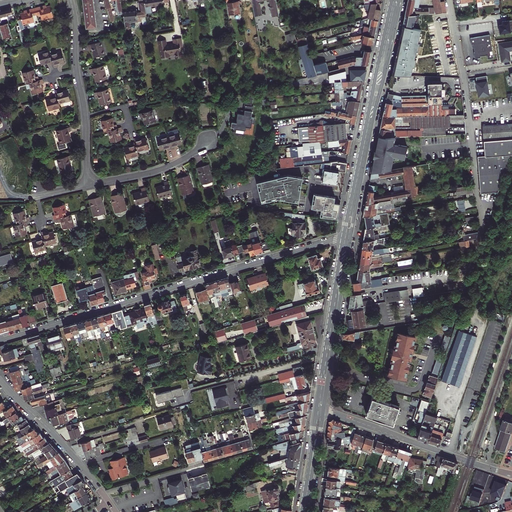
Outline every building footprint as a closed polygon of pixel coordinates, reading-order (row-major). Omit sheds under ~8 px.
[(104,0),(106,5),(107,10),(110,19),(111,22),(113,21),(109,3),(112,2),(111,0),(104,0)] [(225,0),(227,8),(228,15),(241,13),(239,1),(230,2),(229,0),(225,0)] [(251,0),(253,6),(255,16),(262,14),(260,1),(260,0),(251,0)] [(270,0),(273,16),(279,15),(276,0),(270,0)] [(420,15),(432,14),(447,13),(444,1),(440,2),(439,0),(432,0),(434,8),(419,8),(420,0),(408,0),(407,7),(405,16),(420,15)] [(364,5),(365,7),(365,10),(369,11),(368,18),(378,21),(379,15),(380,10),(377,9),(376,9),(374,9),(376,3),(364,5)] [(95,15),(94,4),(83,5),(86,28),(97,27),(95,15)] [(49,7),(47,7),(45,8),(44,6),(35,8),(37,15),(40,14),(42,20),(54,17),(51,6),(49,7)] [(140,7),(140,11),(142,21),(143,25),(148,24),(145,7),(145,6),(140,7)] [(0,21),(1,22),(0,18),(10,16),(11,20),(15,19),(11,8),(0,10),(0,21)] [(35,25),(34,24),(39,23),(37,15),(35,8),(31,9),(26,10),(26,12),(24,13),(20,14),(22,20),(18,21),(20,29),(35,25)] [(138,21),(137,12),(137,9),(130,10),(123,11),(124,22),(125,28),(126,32),(130,31),(129,28),(130,28),(130,27),(131,27),(130,22),(138,21)] [(420,15),(405,16),(404,18),(404,21),(414,23),(414,22),(419,23),(420,15)] [(364,26),(376,29),(377,25),(378,21),(368,18),(361,20),(360,27),(362,27),(364,26)] [(511,31),(511,20),(503,21),(503,24),(499,25),(500,33),(511,31)] [(11,36),(8,25),(8,24),(8,23),(3,24),(0,25),(0,28),(3,38),(11,36)] [(363,29),(362,35),(364,34),(374,37),(375,33),(376,29),(364,26),(362,27),(361,29),(363,29)] [(397,52),(405,51),(405,57),(402,57),(396,55),(392,75),(411,76),(411,75),(410,74),(411,71),(413,71),(416,59),(414,59),(415,55),(416,51),(418,51),(421,38),(419,38),(421,30),(414,29),(413,28),(403,26),(397,52)] [(364,34),(362,35),(351,37),(352,40),(362,38),(361,42),(362,42),(373,45),(373,43),(373,41),(374,37),(364,34)] [(487,59),(493,58),(490,35),(470,38),(471,44),(473,44),(474,58),(480,58),(480,56),(487,55),(487,59)] [(180,51),(183,50),(181,38),(179,38),(177,39),(178,45),(174,46),(173,44),(172,44),(173,53),(175,53),(176,59),(181,58),(180,51)] [(170,54),(173,53),(172,44),(169,45),(166,46),(165,40),(158,41),(161,58),(169,57),(169,55),(170,54)] [(101,41),(88,45),(89,49),(91,49),(94,58),(105,54),(101,41)] [(511,50),(511,41),(499,44),(502,62),(510,61),(509,51),(511,50)] [(311,55),(309,49),(307,44),(298,47),(299,49),(300,51),(302,58),(303,61),(311,58),(311,55)] [(355,57),(351,44),(311,55),(311,58),(317,75),(355,65),(368,65),(370,58),(371,51),(363,50),(361,51),(361,54),(363,54),(363,56),(355,57)] [(50,54),(49,51),(38,54),(41,65),(48,63),(49,65),(53,64),(50,54)] [(62,51),(50,54),(53,64),(54,68),(57,67),(58,67),(58,64),(65,62),(62,51)] [(311,58),(303,61),(303,63),(308,77),(317,75),(311,58)] [(107,79),(103,65),(90,69),(91,74),(94,73),(96,82),(107,79)] [(353,75),(354,81),(359,80),(364,81),(365,79),(366,75),(367,70),(361,69),(354,69),(350,70),(351,75),(353,75)] [(26,84),(29,83),(39,80),(38,76),(35,76),(33,70),(22,73),(26,84)] [(39,80),(29,83),(32,94),(43,91),(41,84),(44,83),(43,83),(42,79),(39,80)] [(333,83),(329,83),(329,86),(334,85),(335,92),(344,91),(343,91),(346,90),(346,87),(352,87),(357,86),(363,88),(364,85),(364,81),(359,80),(354,81),(347,81),(339,82),(333,83)] [(488,95),(486,81),(477,83),(479,97),(488,95)] [(402,116),(403,116),(455,115),(455,108),(449,108),(449,105),(448,105),(442,105),(442,102),(442,95),(445,95),(445,89),(442,89),(442,83),(441,83),(428,83),(428,95),(402,95),(402,96),(398,95),(394,95),(392,100),(402,102),(402,116)] [(60,92),(59,89),(55,90),(56,94),(59,104),(70,101),(67,90),(60,92)] [(112,102),(108,89),(95,93),(96,97),(99,96),(101,105),(112,102)] [(344,92),(344,91),(335,92),(335,94),(333,94),(334,97),(335,97),(335,99),(326,100),(327,103),(330,103),(332,102),(349,101),(360,102),(361,97),(362,91),(356,90),(352,91),(351,91),(350,95),(347,95),(347,92),(344,92)] [(60,107),(59,104),(56,94),(52,95),(53,98),(46,100),(49,111),(60,107)] [(402,102),(392,100),(387,99),(385,108),(383,117),(402,116),(402,102)] [(341,112),(357,116),(358,109),(360,103),(360,102),(349,101),(332,102),(332,105),(337,104),(337,105),(342,104),(342,106),(341,112)] [(142,117),(144,124),(156,121),(153,110),(152,110),(147,111),(139,114),(140,117),(140,118),(142,117)] [(237,133),(237,131),(246,133),(247,131),(252,131),(252,127),(255,127),(255,122),(252,121),(254,111),(246,110),(244,119),(238,118),(237,127),(232,126),(231,132),(237,133)] [(357,116),(341,112),(338,111),(338,113),(331,111),(331,114),(327,113),(327,115),(327,116),(330,117),(330,115),(348,119),(347,123),(349,122),(355,124),(356,120),(357,116)] [(410,128),(423,128),(446,127),(450,127),(450,122),(463,121),(462,121),(465,120),(464,115),(456,115),(455,115),(403,116),(403,120),(403,121),(410,121),(410,128)] [(402,116),(383,117),(382,122),(380,127),(380,128),(395,128),(396,128),(395,124),(401,123),(401,122),(401,120),(403,120),(403,116),(402,116)] [(117,125),(116,124),(114,125),(112,118),(101,121),(104,132),(107,131),(118,128),(117,125)] [(331,124),(310,126),(308,126),(298,128),(300,144),(309,143),(320,141),(320,143),(325,142),(328,142),(346,138),(345,131),(345,123),(331,124)] [(511,123),(483,125),(484,140),(511,138),(511,123)] [(70,127),(56,130),(60,144),(71,141),(69,132),(71,131),(70,127)] [(118,128),(107,131),(111,142),(122,139),(120,132),(122,131),(121,127),(118,128)] [(379,132),(379,136),(386,138),(393,137),(446,134),(446,127),(423,128),(423,131),(406,131),(406,130),(395,130),(395,128),(380,128),(379,132)] [(179,133),(168,136),(172,149),(176,148),(175,146),(182,144),(179,133)] [(455,135),(439,136),(439,144),(455,143),(455,135)] [(160,150),(167,148),(168,151),(172,149),(168,136),(156,139),(160,150)] [(372,167),(371,173),(389,170),(391,163),(392,164),(393,157),(405,159),(407,146),(398,145),(394,145),(392,144),(393,137),(386,138),(379,136),(375,152),(376,152),(375,158),(374,158),(372,167)] [(135,142),(137,152),(149,149),(147,143),(146,140),(145,138),(138,140),(138,137),(137,137),(134,139),(135,142)] [(346,138),(328,142),(328,146),(344,145),(342,152),(349,153),(350,151),(350,148),(352,139),(346,138)] [(478,156),(479,173),(506,168),(507,165),(511,156),(511,138),(484,140),(485,156),(478,156)] [(300,144),(293,144),(293,147),(298,147),(299,154),(303,154),(304,157),(322,155),(322,156),(328,156),(328,154),(328,151),(321,151),(320,143),(320,141),(309,143),(300,144)] [(138,156),(137,152),(135,142),(131,143),(131,146),(124,148),(127,159),(138,156)] [(299,154),(298,147),(293,147),(289,148),(290,151),(291,157),(287,158),(279,158),(281,168),(323,163),(322,159),(322,156),(322,155),(304,157),(303,154),(299,154)] [(71,155),(57,159),(61,172),(72,169),(70,160),(72,160),(71,155)] [(324,168),(321,181),(337,184),(339,171),(345,172),(347,163),(337,161),(331,162),(330,169),(324,168)] [(208,164),(197,167),(202,185),(213,181),(208,164)] [(370,176),(370,179),(401,174),(402,179),(404,178),(406,190),(373,196),(374,203),(407,196),(411,196),(416,195),(415,187),(412,166),(389,170),(371,173),(370,176)] [(479,173),(480,193),(498,192),(506,168),(479,173)] [(189,175),(178,178),(183,195),(184,199),(185,199),(188,199),(189,198),(188,194),(194,192),(189,175)] [(257,182),(262,203),(272,200),(272,198),(276,197),(276,199),(277,199),(280,199),(280,198),(284,198),(284,200),(295,202),(295,199),(299,200),(301,189),(299,188),(299,184),(301,185),(302,177),(287,175),(287,177),(277,179),(277,177),(257,182)] [(164,185),(156,187),(159,198),(172,194),(168,181),(164,182),(164,185)] [(375,186),(369,185),(367,194),(366,204),(374,203),(373,196),(375,186)] [(450,197),(466,194),(473,193),(472,185),(456,188),(456,191),(449,193),(450,197)] [(141,191),(133,194),(136,205),(149,201),(147,194),(145,187),(140,189),(141,191)] [(122,193),(111,196),(116,213),(127,210),(122,193)] [(311,208),(321,210),(321,213),(323,213),(322,217),(338,219),(340,204),(334,203),(335,197),(314,194),(311,208)] [(100,196),(89,199),(94,216),(105,213),(100,196)] [(407,196),(374,203),(366,204),(365,206),(365,208),(364,211),(377,208),(377,210),(382,210),(395,208),(394,203),(408,201),(407,196)] [(57,218),(67,216),(64,204),(53,208),(55,214),(53,215),(53,216),(54,219),(57,218)] [(377,208),(364,211),(364,214),(363,217),(364,216),(379,214),(388,212),(391,212),(395,211),(395,208),(382,210),(377,210),(377,208)] [(13,213),(16,225),(26,222),(30,221),(29,217),(26,217),(24,210),(13,213)] [(379,214),(380,218),(381,222),(387,221),(387,225),(390,225),(388,212),(379,214)] [(387,225),(387,221),(381,222),(381,224),(379,223),(375,224),(374,219),(380,218),(379,214),(364,216),(366,223),(367,229),(387,225)] [(74,226),(71,215),(67,216),(57,218),(58,223),(61,222),(63,229),(74,226)] [(211,221),(214,233),(219,231),(215,220),(211,221)] [(16,225),(13,226),(16,237),(27,234),(25,227),(27,226),(26,222),(16,225)] [(305,223),(292,223),(293,228),(291,228),(291,235),(293,235),(296,235),(296,237),(297,238),(302,238),(302,237),(302,235),(305,235),(305,223)] [(387,225),(367,229),(365,229),(364,235),(363,241),(379,238),(379,234),(379,231),(388,229),(387,225)] [(255,253),(270,249),(268,244),(267,241),(261,243),(257,230),(249,233),(251,239),(252,243),(255,253)] [(56,243),(56,242),(55,236),(53,232),(46,234),(45,231),(45,232),(41,233),(42,236),(45,246),(56,243)] [(35,253),(46,250),(45,246),(42,236),(39,237),(38,237),(39,240),(32,242),(35,253)] [(230,244),(228,236),(225,237),(226,240),(224,241),(226,247),(222,248),(224,257),(234,254),(230,244)] [(379,238),(363,241),(362,248),(373,250),(374,245),(375,245),(376,243),(384,244),(384,241),(385,238),(379,238)] [(469,247),(468,240),(459,242),(461,248),(469,247)] [(249,250),(250,252),(251,255),(255,253),(252,243),(244,245),(243,244),(236,246),(236,244),(234,244),(233,243),(230,244),(234,254),(244,251),(244,252),(249,250)] [(373,250),(362,248),(361,255),(372,257),(372,254),(389,251),(389,248),(384,248),(373,250)] [(187,255),(177,258),(181,272),(201,266),(199,259),(196,250),(192,251),(193,256),(189,257),(189,256),(187,256),(187,255)] [(10,254),(0,256),(0,262),(1,265),(12,261),(10,254)] [(316,255),(308,257),(311,270),(317,268),(323,266),(320,257),(317,258),(316,255)] [(372,257),(361,255),(360,263),(371,264),(381,263),(392,261),(392,260),(392,256),(381,258),(382,258),(371,260),(372,257)] [(38,260),(40,263),(42,267),(47,265),(45,258),(38,260)] [(371,264),(360,263),(359,270),(369,271),(370,268),(382,266),(381,263),(371,264)] [(154,274),(153,269),(151,265),(146,266),(147,271),(145,272),(144,271),(142,272),(144,280),(142,281),(145,290),(151,288),(150,282),(152,281),(151,279),(153,278),(153,279),(155,278),(156,276),(156,274),(154,274)] [(358,281),(371,279),(369,271),(359,270),(357,276),(359,277),(358,281)] [(123,276),(124,279),(127,288),(136,285),(134,280),(134,278),(135,277),(134,273),(123,276)] [(261,287),(269,285),(268,284),(266,275),(265,273),(256,276),(256,277),(247,279),(248,283),(248,284),(248,286),(249,286),(250,290),(256,289),(257,290),(261,289),(261,287)] [(221,294),(232,291),(228,277),(217,280),(221,294)] [(314,278),(310,279),(310,277),(306,278),(307,280),(297,283),(299,288),(304,286),(305,289),(304,290),(304,294),(305,294),(307,294),(307,295),(319,291),(318,285),(316,285),(316,283),(314,278)] [(373,287),(365,289),(364,285),(364,283),(365,283),(365,285),(372,284),(372,283),(378,282),(378,281),(377,278),(371,279),(358,281),(357,282),(353,282),(354,294),(361,293),(383,289),(382,283),(373,284),(373,287)] [(127,288),(124,279),(112,283),(116,294),(128,291),(127,288)] [(221,294),(217,280),(211,282),(218,305),(221,304),(218,295),(222,294),(221,294)] [(63,282),(52,285),(57,303),(68,299),(63,282)] [(92,306),(99,303),(96,292),(95,290),(93,282),(90,283),(91,289),(87,290),(92,306)] [(218,306),(218,305),(211,282),(205,284),(210,298),(213,297),(216,307),(218,306)] [(234,282),(230,283),(233,293),(237,292),(237,293),(241,292),(238,282),(234,283),(234,282)] [(92,306),(87,290),(86,287),(77,290),(80,301),(86,299),(88,307),(92,306)] [(96,292),(99,303),(105,301),(103,295),(107,293),(105,289),(96,292)] [(408,298),(407,289),(384,293),(385,302),(408,298)] [(205,290),(196,292),(199,302),(204,300),(205,304),(209,303),(205,290)] [(37,295),(37,296),(33,297),(37,309),(48,305),(44,292),(37,295)] [(186,293),(180,295),(184,310),(191,308),(192,306),(192,304),(189,303),(186,293)] [(321,304),(324,303),(325,297),(303,304),(293,307),(280,311),(277,312),(254,318),(253,319),(241,323),(244,335),(255,331),(280,324),(296,319),(307,316),(304,307),(304,305),(305,304),(306,307),(317,304),(318,305),(321,304)] [(372,304),(372,300),(363,301),(362,297),(350,299),(349,308),(372,304)] [(159,307),(161,308),(162,312),(171,310),(177,308),(174,300),(169,302),(169,300),(165,301),(165,302),(164,302),(164,303),(162,304),(161,303),(159,303),(158,305),(158,307),(159,307)] [(144,305),(145,308),(149,321),(152,320),(151,319),(155,318),(156,319),(158,319),(157,313),(155,309),(153,309),(151,302),(144,305)] [(353,319),(347,320),(348,327),(354,326),(354,327),(365,325),(364,313),(373,311),(372,304),(349,308),(350,311),(352,311),(353,319)] [(124,315),(127,325),(136,322),(137,327),(141,326),(143,323),(149,321),(145,308),(141,310),(138,311),(137,309),(135,310),(135,311),(124,315)] [(18,310),(21,317),(23,326),(30,324),(36,322),(34,314),(27,316),(27,314),(23,315),(22,311),(21,311),(20,311),(19,309),(18,310)] [(111,312),(115,326),(119,325),(120,329),(127,327),(127,325),(124,315),(122,309),(111,312)] [(116,328),(115,326),(111,312),(104,314),(109,330),(116,328)] [(97,317),(103,337),(105,336),(104,332),(109,330),(104,314),(97,317)] [(309,319),(309,315),(307,316),(296,319),(297,323),(296,323),(297,326),(297,327),(297,328),(297,330),(298,331),(299,332),(301,342),(297,343),(295,345),(286,348),(287,352),(316,344),(313,332),(310,320),(309,319)] [(10,321),(6,322),(9,331),(16,328),(13,319),(12,316),(9,318),(10,321)] [(21,317),(13,319),(16,328),(23,326),(21,317)] [(101,338),(103,337),(97,317),(91,318),(95,334),(99,333),(101,338)] [(84,321),(89,336),(92,335),(94,335),(94,337),(96,337),(95,334),(91,318),(84,321)] [(6,320),(0,322),(0,333),(3,332),(9,331),(6,322),(6,320)] [(85,337),(89,336),(84,321),(77,323),(80,333),(83,332),(85,337)] [(77,323),(69,325),(74,339),(77,338),(78,342),(82,341),(80,333),(77,323)] [(64,327),(68,340),(74,339),(69,325),(64,327)] [(219,329),(215,330),(218,342),(227,340),(224,328),(219,329)] [(459,330),(442,381),(459,387),(477,336),(459,330)] [(60,333),(46,337),(51,354),(65,350),(61,337),(62,337),(61,335),(60,335),(60,333)] [(389,374),(406,378),(415,337),(399,333),(398,334),(398,339),(395,348),(393,348),(391,358),(393,359),(390,369),(389,373),(389,374)] [(38,346),(40,346),(43,345),(39,334),(27,338),(29,344),(32,353),(34,359),(37,371),(37,372),(43,370),(41,366),(44,365),(39,349),(37,350),(34,342),(37,341),(38,346)] [(247,343),(235,347),(239,362),(251,358),(249,351),(247,343)] [(6,351),(2,352),(5,361),(15,358),(15,357),(12,349),(6,351)] [(24,355),(26,362),(34,359),(32,353),(24,355)] [(211,358),(200,355),(197,372),(208,374),(208,372),(210,373),(211,370),(212,367),(209,366),(211,358)] [(159,357),(146,361),(148,367),(160,364),(159,357)] [(29,374),(30,373),(28,370),(24,371),(22,363),(19,364),(18,365),(9,368),(10,372),(12,379),(22,376),(29,374)] [(60,366),(53,368),(50,369),(53,379),(56,378),(55,376),(54,373),(61,371),(60,366)] [(132,377),(141,375),(139,366),(134,368),(135,373),(131,374),(132,377)] [(295,376),(298,388),(305,386),(306,384),(305,379),(306,378),(305,375),(305,373),(303,374),(301,367),(293,369),(293,370),(278,374),(279,380),(289,378),(290,380),(292,379),(291,377),(295,376)] [(30,380),(29,374),(22,376),(23,382),(30,380)] [(22,376),(12,379),(15,390),(21,388),(35,384),(34,379),(30,380),(23,382),(22,376)] [(430,376),(423,394),(431,397),(437,379),(430,376)] [(23,394),(42,388),(49,386),(48,383),(41,385),(36,387),(35,384),(21,388),(23,394)] [(177,397),(183,395),(181,387),(156,394),(158,403),(170,400),(174,399),(173,397),(173,396),(176,395),(176,396),(177,397)] [(25,400),(31,398),(44,394),(42,388),(23,394),(25,400)] [(219,389),(213,391),(217,408),(229,405),(228,400),(229,400),(229,399),(227,395),(228,394),(229,394),(227,388),(219,389)] [(297,399),(298,402),(309,400),(309,395),(310,391),(296,395),(297,399)] [(44,404),(52,401),(50,393),(44,394),(31,398),(32,403),(39,401),(40,405),(44,404)] [(284,393),(265,398),(266,403),(284,398),(286,397),(284,393)] [(372,397),(366,415),(393,424),(399,406),(372,397)] [(47,417),(50,416),(66,411),(62,398),(55,400),(52,401),(44,404),(47,417)] [(418,410),(420,411),(426,413),(429,402),(422,399),(418,410)] [(277,415),(308,406),(308,403),(309,400),(298,402),(288,405),(289,408),(275,413),(276,416),(277,415)] [(3,411),(7,417),(16,411),(13,405),(7,409),(6,406),(0,409),(0,413),(2,412),(3,411)] [(254,413),(253,406),(243,409),(247,423),(260,419),(260,416),(258,412),(254,413)] [(307,409),(308,406),(277,415),(278,418),(289,415),(290,418),(291,418),(307,413),(307,409)] [(13,425),(19,421),(24,419),(22,415),(19,417),(16,411),(7,417),(5,418),(3,419),(5,422),(10,420),(13,425)] [(66,411),(50,416),(53,425),(68,420),(66,413),(66,411)] [(72,411),(66,413),(68,420),(74,419),(72,411)] [(420,417),(418,422),(422,423),(422,422),(423,423),(424,421),(430,423),(429,427),(419,424),(419,426),(421,427),(417,438),(428,442),(433,429),(437,417),(426,413),(420,411),(418,415),(420,417)] [(307,413),(291,418),(292,421),(279,424),(280,428),(305,421),(306,417),(307,413)] [(157,418),(160,425),(171,422),(174,421),(173,416),(170,417),(169,414),(157,418)] [(32,429),(27,420),(25,418),(24,419),(19,421),(21,423),(18,425),(21,432),(11,438),(12,441),(17,438),(32,429)] [(247,423),(249,430),(261,426),(260,424),(260,421),(267,419),(267,418),(266,418),(260,419),(247,423)] [(340,426),(341,423),(333,420),(330,422),(328,434),(341,432),(340,426)] [(502,429),(495,448),(505,452),(511,433),(511,432),(511,420),(510,420),(509,422),(504,420),(501,429),(502,429)] [(305,421),(280,428),(276,429),(277,433),(290,429),(291,432),(304,428),(305,424),(305,421)] [(78,422),(66,426),(67,429),(68,429),(71,440),(81,436),(78,426),(79,426),(78,422)] [(242,431),(247,448),(250,448),(252,447),(248,433),(246,434),(244,424),(241,425),(242,431)] [(32,429),(17,438),(19,441),(21,440),(23,443),(38,434),(35,428),(35,427),(32,429)] [(135,427),(128,429),(130,437),(137,434),(137,432),(135,427)] [(352,449),(355,450),(360,435),(354,433),(356,428),(352,427),(352,430),(351,435),(351,436),(350,443),(354,444),(352,449)] [(304,428),(291,432),(277,436),(278,441),(303,434),(304,431),(304,428)] [(428,442),(438,445),(440,444),(444,433),(433,429),(428,442)] [(239,437),(242,450),(245,449),(247,448),(242,431),(237,432),(239,437)] [(329,440),(343,437),(342,431),(341,432),(328,434),(327,440),(329,440)] [(238,451),(234,438),(232,432),(230,433),(231,434),(232,439),(229,440),(233,453),(235,452),(238,451)] [(40,433),(38,434),(23,443),(21,444),(24,450),(43,438),(40,433)] [(228,454),(224,441),(224,439),(222,433),(220,434),(221,435),(220,436),(222,442),(219,442),(223,455),(225,455),(228,454)] [(128,447),(140,443),(138,438),(137,434),(130,437),(126,438),(128,447)] [(218,457),(216,447),(214,442),(213,436),(212,435),(207,437),(209,442),(213,458),(216,458),(218,457)] [(358,449),(361,450),(366,437),(360,435),(355,450),(357,450),(358,450),(358,449)] [(329,440),(328,444),(334,445),(334,447),(340,448),(340,444),(340,442),(345,443),(350,444),(350,443),(351,436),(343,437),(329,440)] [(43,438),(24,450),(25,452),(27,455),(32,452),(48,442),(46,439),(44,437),(43,438)] [(239,437),(234,438),(238,451),(240,450),(242,450),(239,437)] [(361,450),(369,453),(369,452),(373,439),(366,437),(361,450)] [(213,458),(209,442),(207,443),(205,438),(203,439),(204,444),(209,460),(211,459),(213,458)] [(372,449),(383,452),(386,444),(373,439),(369,452),(371,453),(372,449)] [(90,440),(78,444),(79,447),(82,446),(83,450),(92,448),(90,440)] [(233,453),(229,440),(227,441),(224,441),(228,454),(230,453),(233,453)] [(289,445),(288,441),(275,444),(277,449),(281,450),(279,459),(287,457),(300,459),(301,452),(302,444),(299,443),(289,445)] [(49,442),(48,442),(32,452),(35,458),(39,456),(43,453),(45,452),(54,447),(49,442)] [(103,444),(99,446),(92,448),(83,450),(86,459),(101,455),(100,450),(104,448),(103,444)] [(209,460),(204,444),(202,445),(201,445),(199,445),(200,447),(203,457),(204,461),(209,460)] [(382,456),(381,458),(387,460),(392,446),(386,444),(383,452),(382,456)] [(191,446),(186,447),(184,448),(188,462),(192,461),(195,460),(192,449),(192,446),(191,446)] [(394,462),(399,448),(392,446),(387,460),(394,462)] [(37,464),(58,452),(54,447),(45,452),(46,455),(45,456),(40,458),(39,456),(35,458),(34,459),(37,464)] [(200,447),(192,449),(195,460),(199,459),(203,457),(200,447)] [(400,464),(405,450),(399,448),(394,462),(400,464)] [(158,452),(150,455),(153,465),(168,460),(165,449),(158,451),(158,452)] [(404,465),(407,465),(412,452),(405,450),(400,464),(399,468),(397,474),(400,475),(404,465)] [(65,459),(58,452),(37,464),(39,467),(47,463),(51,460),(54,466),(65,459)] [(449,460),(438,456),(436,460),(438,461),(436,466),(438,467),(438,469),(439,470),(437,475),(439,476),(440,474),(442,474),(444,469),(446,470),(449,460)] [(300,459),(287,457),(279,459),(268,462),(269,466),(278,463),(278,464),(282,463),(282,462),(285,461),(286,462),(286,466),(289,466),(288,471),(297,472),(298,465),(300,459)] [(110,472),(108,473),(110,481),(116,479),(116,478),(125,476),(123,470),(125,470),(124,466),(125,466),(122,458),(109,462),(111,468),(109,469),(110,472)] [(427,461),(412,458),(412,460),(410,460),(408,472),(412,473),(413,471),(416,472),(414,480),(417,482),(422,483),(425,469),(421,468),(422,467),(425,468),(427,461)] [(65,459),(54,466),(50,468),(44,472),(46,475),(57,468),(61,474),(70,468),(66,460),(65,459)] [(457,463),(449,460),(446,470),(454,472),(457,463)] [(330,475),(338,476),(338,480),(340,481),(344,481),(346,471),(354,472),(354,470),(350,470),(346,469),(329,467),(328,472),(331,472),(330,475)] [(73,474),(70,468),(61,474),(59,475),(61,479),(62,481),(73,474)] [(210,486),(207,472),(188,478),(191,492),(210,486)] [(77,473),(56,485),(59,490),(56,492),(57,494),(66,488),(82,479),(77,473)] [(483,485),(494,487),(496,479),(485,477),(483,485)] [(66,488),(69,494),(83,486),(85,484),(82,479),(66,488)] [(339,488),(340,481),(338,480),(327,479),(326,486),(337,488),(339,488)] [(184,492),(181,480),(169,483),(172,495),(184,492)] [(507,485),(496,481),(492,493),(502,497),(507,485)] [(74,499),(86,492),(83,486),(69,494),(70,496),(72,495),(74,499)] [(336,495),(340,496),(341,491),(339,491),(337,491),(337,488),(326,486),(325,494),(336,495)] [(278,499),(277,494),(277,492),(278,492),(279,491),(279,490),(279,489),(279,488),(277,487),(267,490),(266,490),(266,491),(261,492),(264,502),(270,501),(271,508),(279,505),(278,502),(278,501),(278,499)] [(486,494),(476,491),(474,499),(483,502),(486,494)] [(74,511),(91,500),(86,492),(73,500),(69,503),(74,511)] [(324,497),(323,504),(339,506),(342,506),(342,504),(340,504),(340,500),(336,499),(336,495),(325,494),(324,494),(324,497)] [(164,500),(166,506),(176,504),(174,497),(164,500)] [(511,509),(511,500),(511,501),(511,503),(506,504),(503,505),(504,509),(504,511),(505,511),(511,509)]
